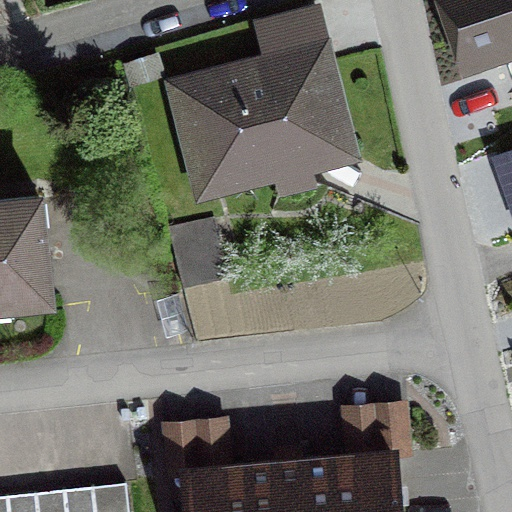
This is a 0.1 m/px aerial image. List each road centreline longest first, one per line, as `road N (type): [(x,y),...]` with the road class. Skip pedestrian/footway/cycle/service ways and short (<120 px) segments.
road 1 (residential): [(468,334),(0,389)]
road 2 (residential): [(468,334),(398,0)]
road 3 (residential): [(509,511),(468,334)]
